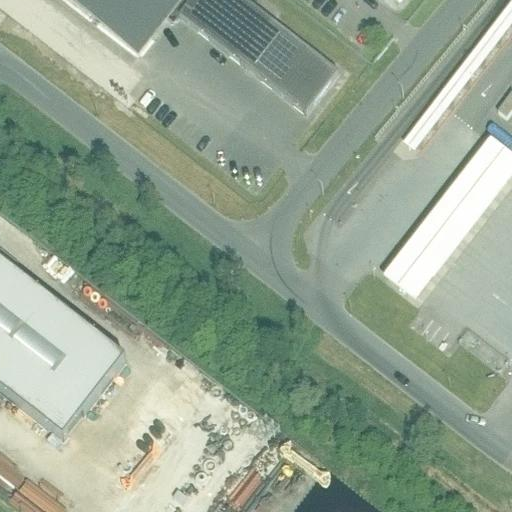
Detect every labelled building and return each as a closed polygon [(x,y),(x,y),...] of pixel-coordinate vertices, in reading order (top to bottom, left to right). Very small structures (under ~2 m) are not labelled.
[(63,0),(138,58),(166,23),(169,25),(177,24),(179,21),(306,120),(338,78),(237,0),(195,0),(194,2),(190,0),(63,0)] [(511,23),(511,2),(404,145),(414,152),(511,23)] [(511,118),(511,98),(498,117),(507,125),(511,118)] [(511,177),(511,156),(491,140),(384,278),(415,302),(511,177)] [(0,268),(0,397),(63,446),(125,366),(0,268)] [(154,423),(176,439),(207,399),(185,382),(154,423)]
